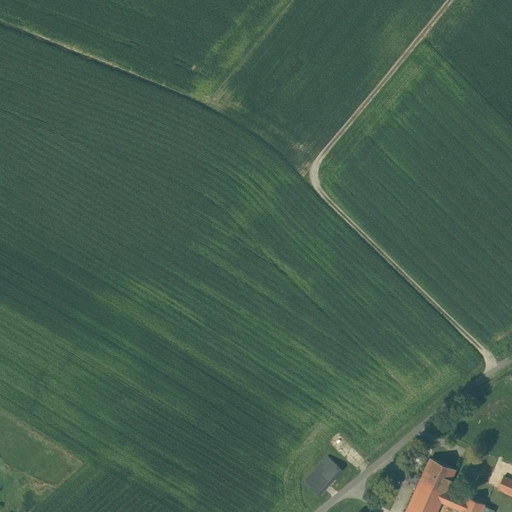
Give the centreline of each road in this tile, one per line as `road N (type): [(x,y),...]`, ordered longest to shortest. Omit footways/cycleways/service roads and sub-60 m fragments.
road 1 (track): [(449,0),(313,171),(319,191),(494,369)]
road 2 (unclassified): [(511,358),(368,459),(311,511)]
